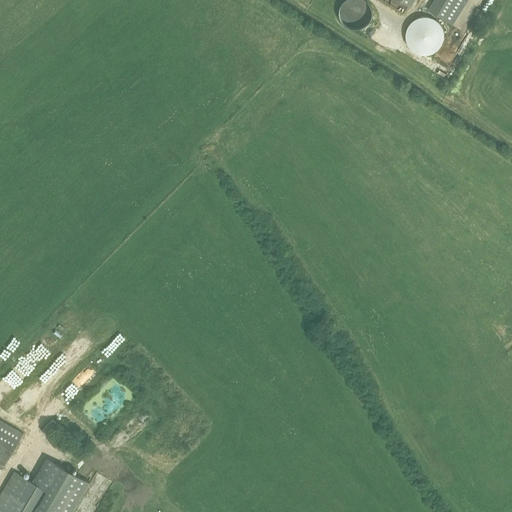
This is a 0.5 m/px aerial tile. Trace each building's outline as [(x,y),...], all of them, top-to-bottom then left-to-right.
[(433,0),(428,10),(453,25),(467,0),(433,0)] [(463,13),(455,26),(463,31),(471,17),(463,13)] [(405,37),(405,39),(406,40),(406,42),(407,43),(408,45),(409,46),(410,48),(411,49),(412,50),(413,51),(415,52),(416,53),(418,53),(419,54),(421,54),(423,54),(424,55),(426,54),(428,54),(429,54),(431,53),(432,53),(434,52),(435,51),(437,50),(438,49),(439,48),(440,46),(441,45),(442,43),(442,42),(443,40),(443,39),(443,37),(443,35),(443,34),(443,32),(443,30),(442,29),(442,27),(441,26),(440,24),(439,23),(438,22),(437,21),(435,20),(434,19),(432,18),(431,17),(429,17),(428,17),(426,16),(424,16),(423,16),(421,17),(419,17),(418,17),(416,18),(415,19),(413,20),(412,21),(411,22),(410,23),(409,24),(408,26),(407,27),(406,29),(406,30),(405,32),(405,34),(405,35),(405,37)] [(63,341),(73,332),(63,321),(53,329),(63,341)] [(89,413),(109,420),(116,401),(124,404),(128,394),(115,389),(115,390),(106,387),(102,397),(95,395),(89,413)] [(62,409),(65,399),(58,396),(54,406),(62,409)] [(0,468),(1,469),(18,440),(22,433),(0,419),(0,468)] [(72,511),(90,482),(47,457),(33,482),(14,471),(0,495),(0,511),(72,511)]
